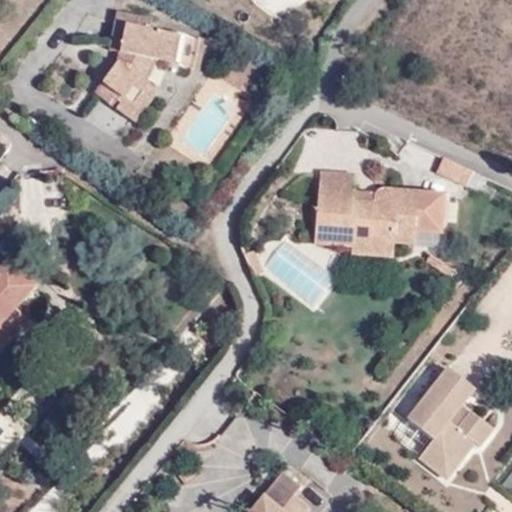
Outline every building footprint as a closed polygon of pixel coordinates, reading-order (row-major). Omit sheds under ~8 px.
[(113,13),(106,51),(120,54),(126,25),(145,28),(147,20),(113,13)] [(156,61),(176,65),(181,36),(145,28),(126,25),(120,54),(119,64),(96,94),(129,119),(153,88),(146,82),(156,61)] [(193,69),(198,39),(181,36),(176,65),(193,69)] [(496,41),(482,68),(493,74),(507,47),(496,41)] [(245,75),(234,68),(227,81),(252,97),(267,73),(252,64),(245,75)] [(438,175),(467,188),(474,174),(445,161),(438,175)] [(374,205),(353,203),(354,194),(354,177),(321,174),(315,245),(352,248),(352,242),(395,245),(414,246),(415,231),(418,194),(382,190),(375,196),(374,205)] [(0,213),(20,192),(6,179),(0,185),(0,213)] [(354,194),(353,203),(374,205),(375,196),(354,194)] [(441,233),(444,196),(418,194),(415,231),(441,233)] [(352,257),(394,259),(395,245),(352,242),(352,248),(352,257)] [(260,275),(267,272),(259,254),(252,257),(260,275)] [(427,266),(443,274),(447,267),(431,258),(427,266)] [(9,333),(3,327),(18,310),(38,288),(9,261),(0,271),(0,346),(11,335),(9,333)] [(9,333),(25,316),(18,310),(3,327),(9,333)] [(476,391),(450,370),(416,413),(468,453),(475,444),(480,448),(494,431),(472,412),(467,417),(460,411),(476,391)] [(434,440),(454,455),(462,461),(468,453),(416,413),(409,421),(434,440)] [(454,457),(460,463),(462,461),(454,455),(434,440),(420,458),(440,475),(454,457)] [(440,475),(447,480),(460,463),(454,457),(440,475)] [(306,511),(310,509),(292,495),(298,487),(280,472),(262,493),(247,511),(306,511)]
